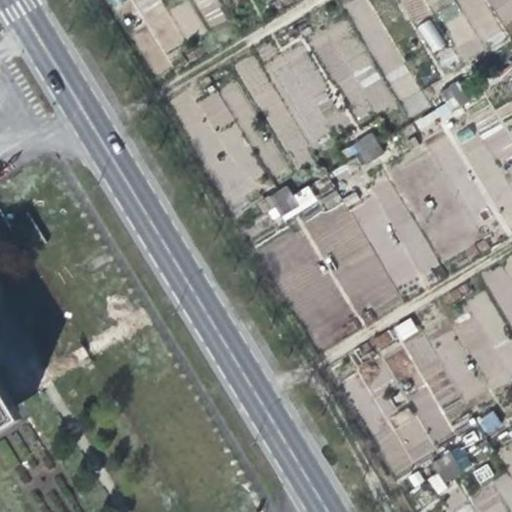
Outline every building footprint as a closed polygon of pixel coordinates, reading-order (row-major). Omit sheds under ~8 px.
[(431,19),(418,26),(432,53),(445,46),(431,19)] [(436,128),(454,117),(443,97),(425,109),(436,128)] [(348,181),(366,169),(355,150),(336,161),(348,181)] [(470,152),(468,172),(488,174),(491,154),(470,152)] [(354,195),(302,222),(322,261),(290,278),(306,310),(303,311),(319,344),(348,330),(327,289),(339,283),(360,326),(403,305),(386,271),(414,257),(418,266),(432,260),(392,181),(356,199),(354,195)] [(264,230),(283,219),(272,200),(253,211),(264,230)] [(475,328),(497,320),(486,291),(465,299),(475,328)] [(411,318),(393,327),(400,340),(417,331),(411,318)] [(0,428),(12,421),(0,401),(0,428)] [(507,445),(511,441),(511,416),(495,426),(507,445)] [(424,494),(443,483),(431,464),(413,474),(424,494)]
